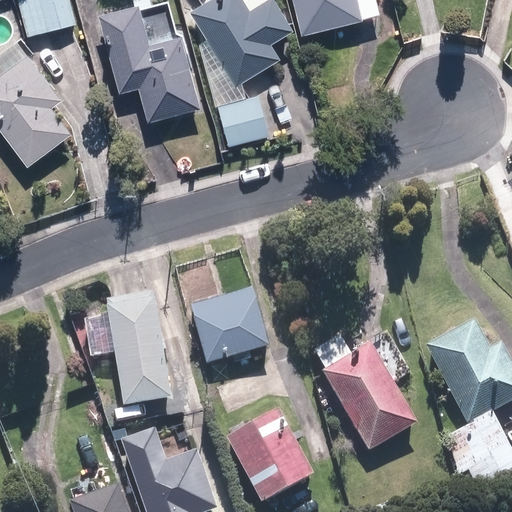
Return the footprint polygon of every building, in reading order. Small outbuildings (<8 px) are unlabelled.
[(61,0),(14,0),(25,39),(53,32),(69,27),(61,0)] [(128,0),(133,14),(165,3),(164,0),(128,0)] [(232,0),(209,0),(186,16),(234,88),(251,76),(272,62),(264,50),(286,35),(264,2),(243,15),(232,0)] [(288,0),(297,37),(356,24),(350,0),(288,0)] [(131,9),(93,20),(115,95),(136,89),(145,121),(193,107),(173,40),(142,49),(131,9)] [(0,138),(23,169),(65,137),(46,112),(56,105),(22,59),(0,75),(0,138)] [(253,100),(216,109),(226,149),(263,139),(253,100)] [(244,292),(184,309),(201,367),(261,350),(244,292)] [(104,311),(100,311),(117,409),(165,401),(148,306),(149,306),(147,293),(131,296),(103,301),(104,311)] [(467,322),(420,348),(462,426),(485,414),(511,399),(511,380),(493,346),(483,351),(467,322)] [(320,372),(315,375),(363,454),(410,427),(386,387),(410,373),(385,333),(345,357),(320,372)] [(345,357),(334,339),(309,354),(320,372),(345,357)] [(271,413),(220,440),(256,505),(307,478),(271,413)] [(471,496),(511,474),(511,464),(503,449),(485,414),(462,426),(440,438),(471,496)] [(124,457),(120,458),(139,511),(211,511),(191,452),(160,463),(151,436),(120,446),(124,457)] [(121,511),(111,486),(63,504),(66,511),(121,511)]
